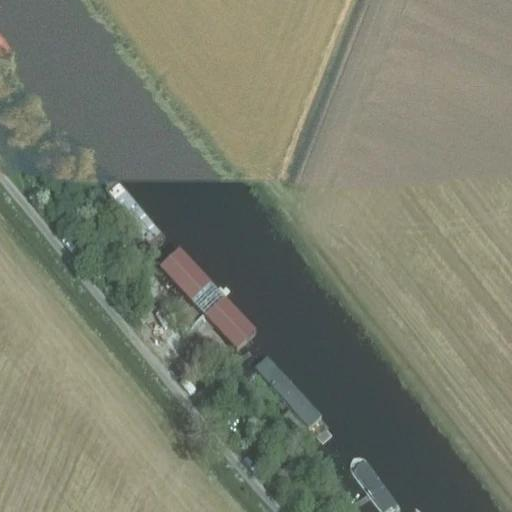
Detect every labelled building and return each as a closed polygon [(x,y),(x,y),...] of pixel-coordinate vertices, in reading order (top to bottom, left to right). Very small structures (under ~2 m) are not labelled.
[(113,179),(93,194),(143,261),(163,245),(113,179)] [(124,271),(115,259),(98,271),(108,283),(124,271)] [(247,342),(202,286),(183,301),(229,357),(247,342)] [(311,451),(327,436),(267,372),(252,387),(311,451)] [(343,474),(375,511),(398,511),(399,511),(357,462),(343,474)]
